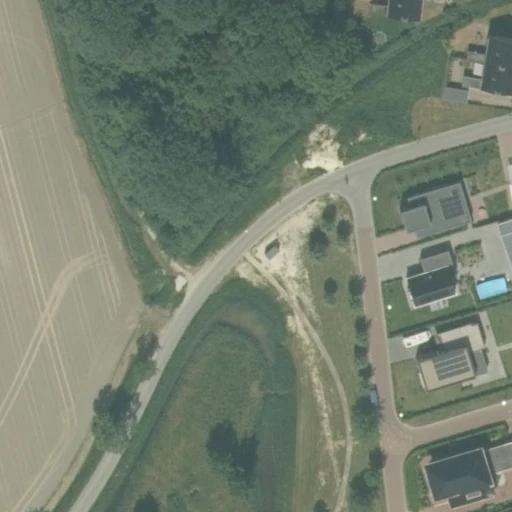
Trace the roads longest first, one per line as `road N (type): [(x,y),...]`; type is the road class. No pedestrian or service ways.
road 1 (unclassified): [(75,511),(195,289),(275,213),(356,169)]
road 2 (residential): [(356,169),(388,444)]
road 3 (unclassified): [(356,169),(511,119)]
road 4 (residential): [(511,410),(388,444)]
